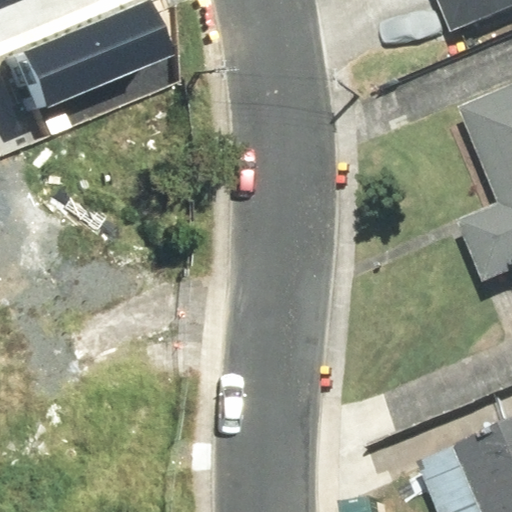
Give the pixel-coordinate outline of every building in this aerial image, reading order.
[(511,0),(457,0),(466,21),(511,0)] [(15,61),(37,111),(165,53),(143,4),(15,61)] [(511,96),(483,111),(511,172),(511,205),(480,221),(511,287),(511,285),(511,96)] [(0,348),(49,348),(49,240),(35,240),(35,215),(0,215),(0,348)] [(0,511),(52,511),(46,495),(72,485),(48,418),(0,435),(0,511)] [(511,511),(511,432),(431,468),(450,511),(511,511)]
